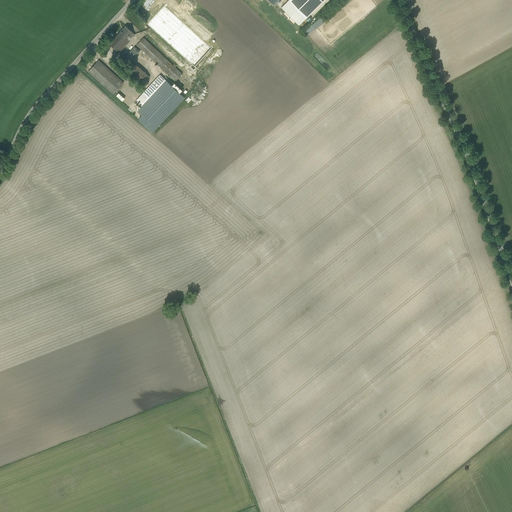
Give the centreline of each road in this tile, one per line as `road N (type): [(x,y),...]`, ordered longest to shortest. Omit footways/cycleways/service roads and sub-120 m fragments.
road 1 (unclassified): [(511,281),(399,0)]
road 2 (unclassified): [(0,169),(30,112),(131,0)]
